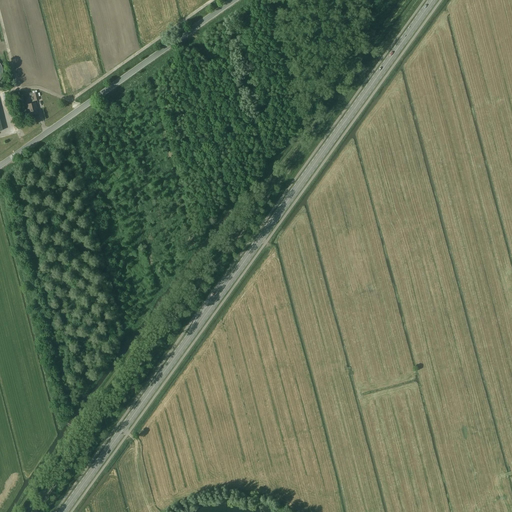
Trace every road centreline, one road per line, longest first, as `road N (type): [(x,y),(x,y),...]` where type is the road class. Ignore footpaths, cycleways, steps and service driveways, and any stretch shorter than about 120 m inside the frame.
road 1 (primary): [(63,511),(433,0)]
road 2 (tertiary): [(0,165),(234,0)]
road 3 (track): [(0,90),(36,87),(71,102),(212,0)]
